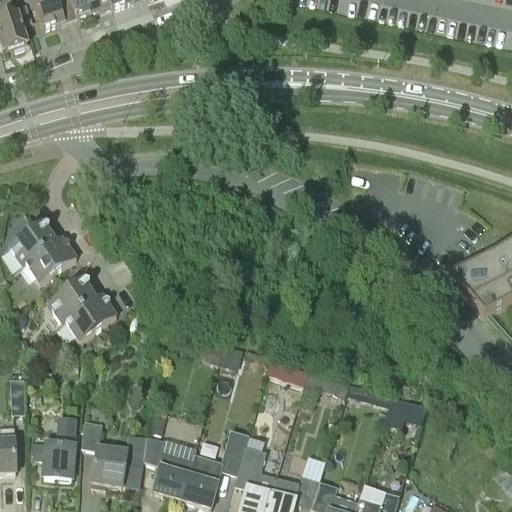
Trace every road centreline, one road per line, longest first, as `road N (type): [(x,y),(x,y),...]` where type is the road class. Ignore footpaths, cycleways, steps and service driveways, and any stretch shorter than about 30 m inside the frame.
road 1 (unclassified): [(82,151),(113,168),(211,175),(306,215),(409,286),(511,394)]
road 2 (primary): [(346,89),(283,76),(162,81),(0,120)]
road 3 (primary): [(75,124),(184,102),(346,89)]
road 4 (residential): [(220,0),(146,39),(0,95)]
road 5 (residential): [(82,151),(58,176),(51,201),(110,295)]
road 6 (primary): [(511,122),(346,89)]
